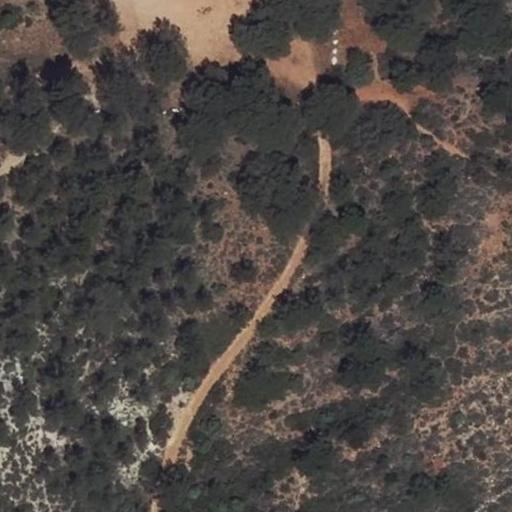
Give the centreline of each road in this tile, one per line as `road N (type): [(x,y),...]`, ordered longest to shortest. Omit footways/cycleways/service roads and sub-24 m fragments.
road 1 (track): [(157,511),(180,421),(308,241),(326,158),(313,98),(271,0)]
road 2 (track): [(0,91),(142,51),(207,0)]
